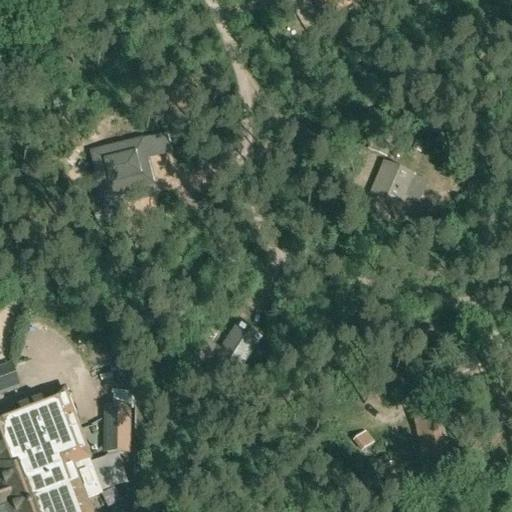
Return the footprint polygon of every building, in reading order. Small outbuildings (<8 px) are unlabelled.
[(313,0),(317,6),(324,2),(331,15),(357,0),(313,0)] [(134,184),(135,188),(150,184),(140,145),(94,156),(98,173),(101,172),(106,191),(134,184)] [(414,177),(384,164),(371,195),(401,208),(414,177)] [(230,387),(257,347),(236,331),(209,371),(230,387)] [(11,366),(0,370),(0,394),(18,388),(11,366)] [(0,506),(7,504),(10,511),(89,511),(85,500),(100,494),(87,459),(88,459),(63,395),(0,419),(0,506)] [(128,453),(128,410),(105,410),(105,453),(128,453)] [(421,449),(423,461),(443,456),(436,425),(416,428),(417,431),(405,434),(409,451),(421,449)] [(361,453),(372,444),(364,434),(353,443),(361,453)]
